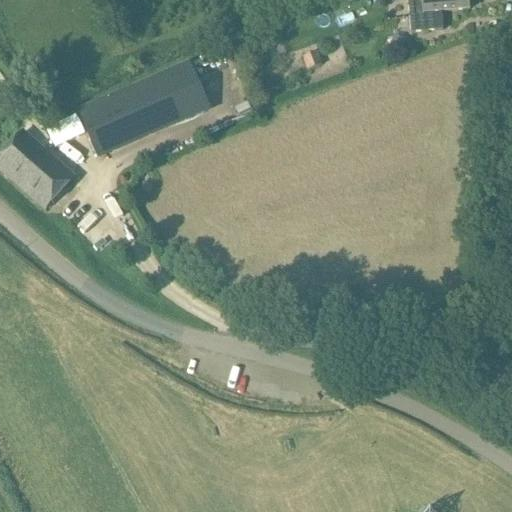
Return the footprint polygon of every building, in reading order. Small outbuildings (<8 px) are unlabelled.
[(423,14),(441,13),(470,11),(469,0),(420,0),(421,3),(423,14)] [(443,32),(441,13),(423,14),(421,3),(408,4),(411,35),(443,32)] [(394,36),(390,48),(402,53),(406,40),(394,36)] [(322,67),(317,54),(302,59),(308,73),(322,67)] [(78,113),(98,159),(210,110),(190,65),(78,113)] [(74,180),(22,134),(0,159),(0,170),(46,211),(74,180)]
